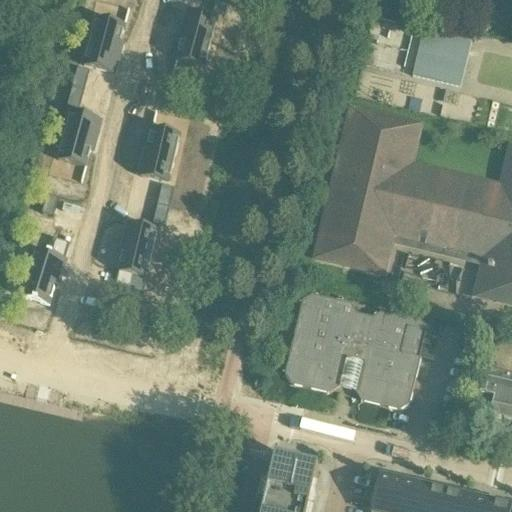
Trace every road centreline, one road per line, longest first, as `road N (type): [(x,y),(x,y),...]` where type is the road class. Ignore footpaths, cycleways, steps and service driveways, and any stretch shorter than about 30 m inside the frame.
road 1 (residential): [(58,368),(159,0)]
road 2 (residential): [(221,410),(58,368)]
road 3 (unclassified): [(511,480),(354,442)]
